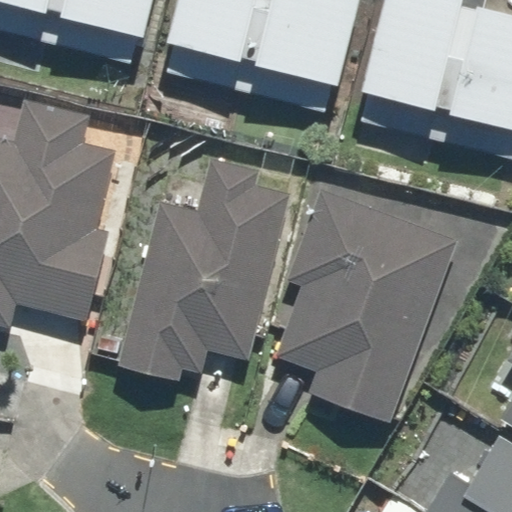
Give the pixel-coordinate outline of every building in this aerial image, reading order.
[(0,0),(0,29),(132,65),(149,0),(0,0)] [(172,0),(155,70),(327,112),(355,0),(172,0)] [(379,0),(350,119),(511,158),(511,10),(470,0),(379,0)] [(14,304),(87,322),(109,230),(99,227),(118,147),(83,139),(90,111),(23,95),(12,140),(0,137),(0,323),(9,325),(14,304)] [(163,174),(120,367),(178,380),(180,369),(200,373),(206,346),(250,356),(287,192),(256,185),(260,167),(211,156),(205,183),(163,174)] [(316,374),(304,407),(335,419),(342,401),(392,420),(458,238),(316,187),(284,279),(299,284),(272,359),(316,374)] [(511,391),(498,415),(511,423),(511,391)] [(511,511),(511,443),(497,434),(466,485),(449,475),(426,511),(511,511)]
